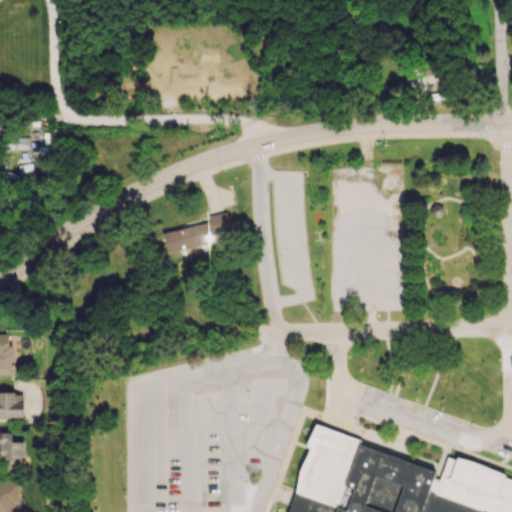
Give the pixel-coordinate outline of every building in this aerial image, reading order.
[(28,138),(6,137),(6,149),(18,149),(17,155),(28,155),(28,138)] [(161,231),(166,252),(232,237),(227,216),(161,231)] [(11,333),(0,333),(0,374),(12,374),(11,333)] [(0,417),(23,417),(22,392),(0,392),(0,417)] [(314,426),(282,511),(511,511),(511,478),(445,454),(439,471),(314,426)] [(23,441),(11,441),(11,431),(0,431),(0,469),(22,470),(23,441)] [(0,511),(12,511),(13,504),(17,504),(17,479),(0,478),(0,511)]
